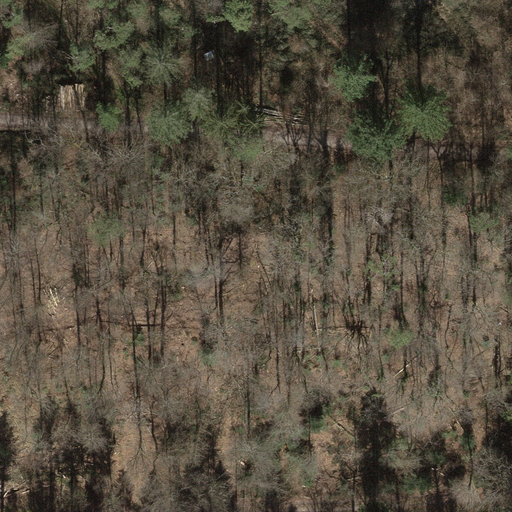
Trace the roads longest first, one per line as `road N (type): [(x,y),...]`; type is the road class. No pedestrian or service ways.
road 1 (track): [(0,121),(511,152)]
road 2 (track): [(89,511),(511,493)]
